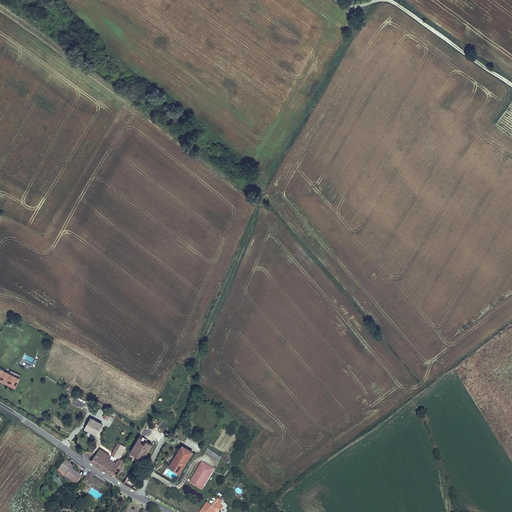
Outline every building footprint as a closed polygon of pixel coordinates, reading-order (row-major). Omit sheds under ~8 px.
[(32,364),(22,359),(20,364),(30,369),(32,364)] [(2,380),(11,384),(16,375),(8,371),(5,370),(5,369),(0,366),(0,379),(1,377),(3,378),(2,380)] [(21,378),(16,375),(11,384),(16,387),(21,378)] [(91,416),(84,428),(97,435),(104,423),(91,416)] [(143,437),(140,435),(130,452),(140,458),(141,455),(145,458),(153,444),(146,440),(145,443),(141,441),(143,437)] [(90,461),(113,476),(123,460),(120,458),(127,446),(119,442),(112,454),(118,459),(117,462),(109,457),(111,454),(101,448),(90,461)] [(178,463),(176,466),(182,470),(195,451),(183,444),(173,460),(178,463)] [(218,460),(220,457),(208,449),(206,452),(218,460)] [(84,457),(90,461),(93,455),(87,452),(84,457)] [(222,460),(229,463),(231,457),(224,454),(222,460)] [(176,466),(178,463),(173,460),(170,465),(181,473),(182,470),(176,466)] [(65,477),(76,485),(80,477),(71,470),(72,468),(64,462),(59,470),(67,475),(65,477)] [(200,484),(202,480),(207,483),(216,470),(203,463),(192,479),(200,484)] [(89,475),(83,484),(90,488),(93,483),(104,490),(107,485),(96,478),(95,479),(89,475)] [(136,490),(140,482),(128,475),(124,483),(136,490)] [(202,491),(207,483),(202,480),(200,484),(192,479),(190,483),(202,491)] [(222,502),(218,499),(214,504),(213,504),(212,506),(207,503),(200,511),(219,511),(220,511),(222,511),(226,511),(228,510),(223,507),(220,504),(222,502)]
